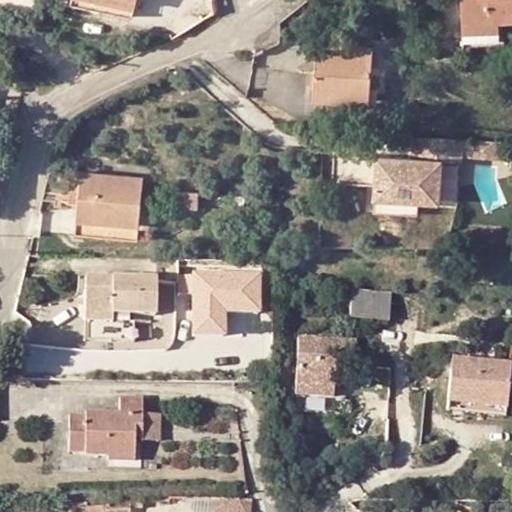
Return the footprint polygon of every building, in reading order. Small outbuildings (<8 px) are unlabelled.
[(493,6),(457,6),(457,16),(494,15),(493,6)] [(338,79),(363,79),(363,42),(338,41),(338,46),(307,46),(307,85),(337,86),(338,79)] [(337,86),(307,85),(307,92),(362,92),(363,79),(338,79),(337,86)] [(468,147),(468,125),(419,126),(419,147),(386,147),(386,187),(430,187),(450,187),(450,148),(468,147)] [(74,174),(75,161),(70,161),(67,185),(66,192),(73,193),(74,174)] [(133,216),(138,167),(75,161),(74,174),(73,193),(71,210),(133,216)] [(172,178),(170,186),(190,186),(190,179),(172,178)] [(188,195),(190,186),(170,186),(170,193),(188,195)] [(70,222),(132,227),(133,216),(71,210),(70,222)] [(147,277),(78,272),(74,315),(101,317),(101,310),(124,312),(144,314),(147,277)] [(384,285),(346,281),(343,308),(381,312),(384,285)] [(101,317),(74,315),(71,337),(121,341),(124,312),(101,310),(101,317)] [(511,330),(505,329),(503,347),(511,347),(511,330)] [(298,335),(299,395),(340,395),(339,335),(298,335)] [(464,394),(500,397),(505,352),(446,347),(442,386),(465,388),(464,394)] [(113,448),(139,448),(139,435),(140,422),(147,422),(147,390),(125,391),(124,404),(93,404),(93,407),(75,408),(75,445),(113,446),(113,448)]
